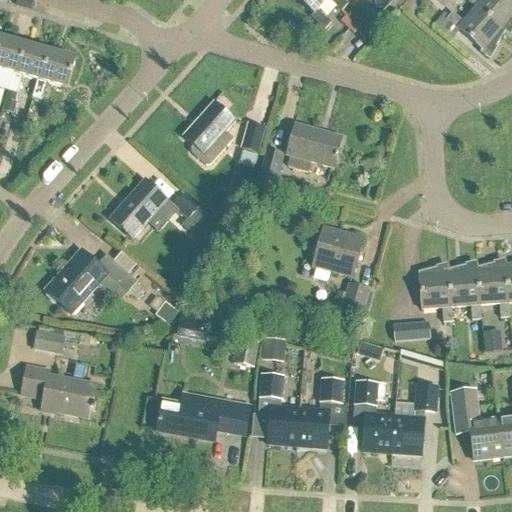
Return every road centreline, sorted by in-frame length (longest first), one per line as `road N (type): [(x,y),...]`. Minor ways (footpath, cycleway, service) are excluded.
road 1 (residential): [(0,262),(28,212),(193,39)]
road 2 (residential): [(193,39),(435,106)]
road 3 (residential): [(511,225),(459,224),(445,212),(437,198),(435,106)]
road 4 (residential): [(51,0),(193,39)]
road 5 (residential): [(129,511),(0,488)]
